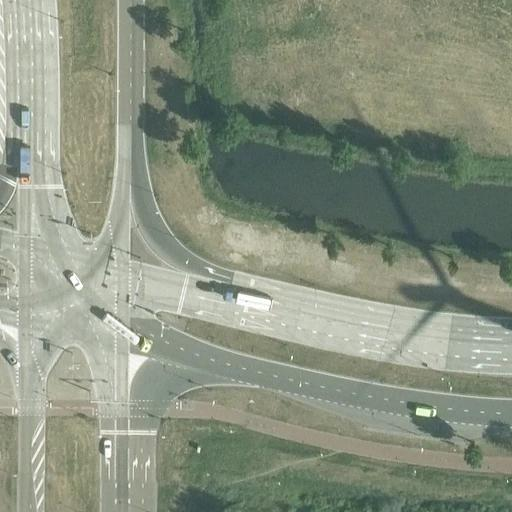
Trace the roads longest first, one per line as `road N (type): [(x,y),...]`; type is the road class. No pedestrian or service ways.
road 1 (secondary): [(120,347),(511,409)]
road 2 (secondary): [(511,336),(248,300)]
road 3 (secondary): [(23,0),(25,251)]
road 4 (secondary): [(24,324),(34,511)]
road 5 (secondary): [(130,181),(130,0)]
road 6 (secondary): [(248,300),(164,246),(130,181)]
road 7 (secondary): [(125,511),(120,347)]
road 8 (secondary): [(248,300),(122,275)]
